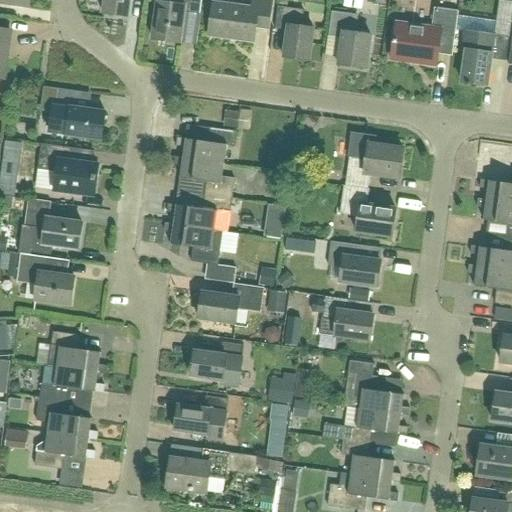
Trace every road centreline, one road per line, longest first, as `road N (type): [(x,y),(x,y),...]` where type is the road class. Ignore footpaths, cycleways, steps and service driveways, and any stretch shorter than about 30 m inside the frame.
road 1 (residential): [(122,511),(148,333),(120,259),(146,79)]
road 2 (residential): [(432,511),(452,382),(423,300),(448,120)]
road 3 (residential): [(448,120),(146,79)]
